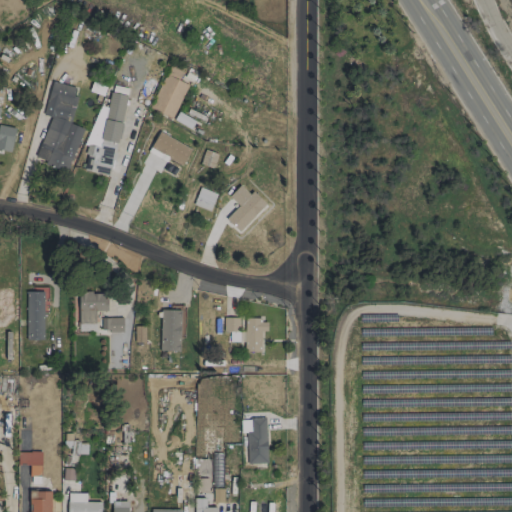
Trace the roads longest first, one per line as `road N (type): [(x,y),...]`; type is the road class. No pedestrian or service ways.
road 1 (residential): [(304,0),(305,511)]
road 2 (residential): [(305,279),(264,286),(0,205)]
road 3 (secondary): [(511,144),(417,0)]
